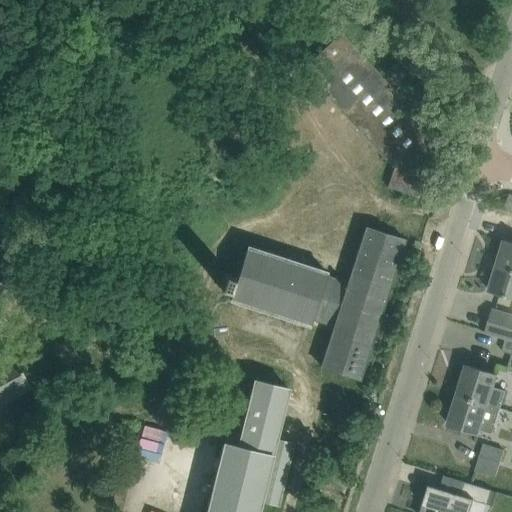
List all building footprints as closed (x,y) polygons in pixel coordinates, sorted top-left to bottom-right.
[(395,166),(388,186),(418,196),(437,139),(429,131),(432,129),(431,128),(429,129),(345,31),(343,32),(342,31),(302,69),(302,70),(304,68),(393,164),(391,165),(392,166),(393,165),(395,166)] [(405,73),(395,63),(385,72),(394,82),(405,73)] [(321,366),(327,368),(360,378),(405,239),(366,227),(348,282),(325,275),(327,271),(248,246),(231,299),(309,325),(311,318),(334,325),(321,366)] [(498,265),(511,269),(511,240),(506,239),(498,265)] [(511,269),(498,265),(490,291),(509,297),(511,297),(511,269)] [(0,363),(0,296),(13,290),(0,266),(0,401),(30,386),(15,356),(0,363)] [(507,338),(511,339),(511,314),(493,309),(486,332),(507,338)] [(511,339),(507,338),(503,350),(511,353),(507,369),(511,370),(511,339)] [(499,374),(486,370),(467,364),(458,393),(500,407),(505,393),(494,389),(499,374)] [(257,511),(261,500),(278,504),(293,443),(276,438),(288,387),(254,379),(238,445),(224,442),(206,511),(257,511)] [(492,433),(500,407),(458,393),(448,423),(480,433),(481,429),(492,433)] [(364,400),(360,413),(367,416),(371,402),(364,400)] [(484,443),(479,458),(475,470),(497,477),(500,466),(505,449),(484,443)] [(462,494),(440,487),(429,484),(420,511),(470,511),(474,499),(488,503),(492,489),(465,481),(462,494)]
